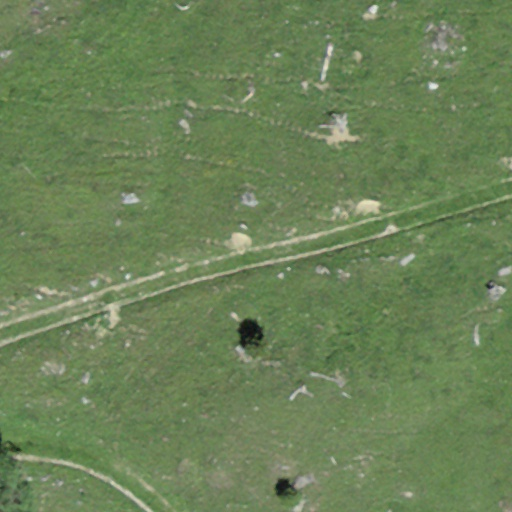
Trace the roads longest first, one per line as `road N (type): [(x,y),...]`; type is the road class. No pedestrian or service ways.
road 1 (track): [(0,327),(511,182)]
road 2 (track): [(153,511),(110,465),(61,450),(0,448)]
